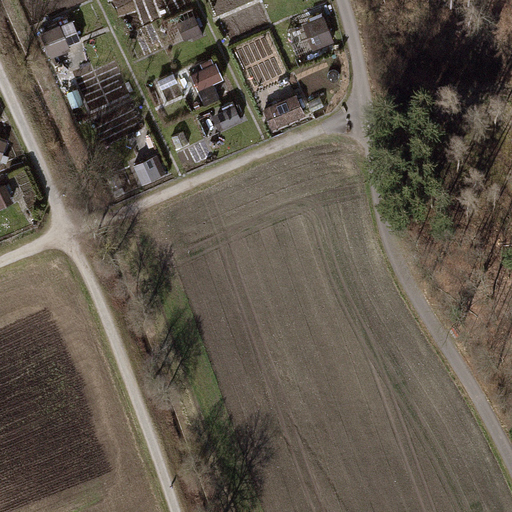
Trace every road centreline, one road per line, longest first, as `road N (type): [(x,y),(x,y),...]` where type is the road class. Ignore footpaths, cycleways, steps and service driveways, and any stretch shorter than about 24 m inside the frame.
road 1 (track): [(511,457),(394,245),(345,0)]
road 2 (track): [(178,511),(0,70)]
road 3 (track): [(0,263),(368,109)]
